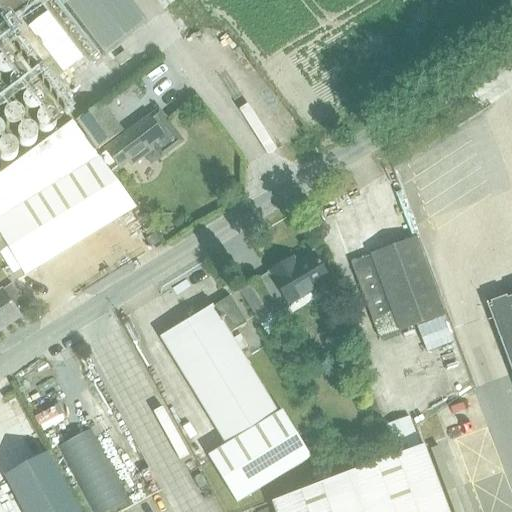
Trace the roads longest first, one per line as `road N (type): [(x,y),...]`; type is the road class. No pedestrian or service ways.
road 1 (unclassified): [(0,364),(511,55)]
road 2 (unknown): [(511,137),(469,296),(511,440)]
